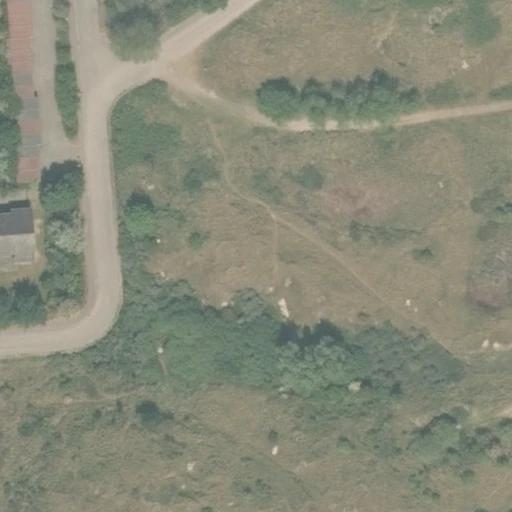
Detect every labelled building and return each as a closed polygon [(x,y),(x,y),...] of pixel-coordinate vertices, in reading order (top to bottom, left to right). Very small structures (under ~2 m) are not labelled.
[(28,39),(32,38),(29,0),(6,0),(9,40),(28,39)] [(4,40),(8,99),(14,99),(32,97),(28,39),(9,40),(4,40)] [(36,146),(40,145),(37,97),(32,97),(14,99),(17,147),(36,146)] [(13,147),(15,183),(39,182),(36,146),(17,147),(13,147)] [(30,209),(0,212),(0,257),(34,255),(30,209)]
